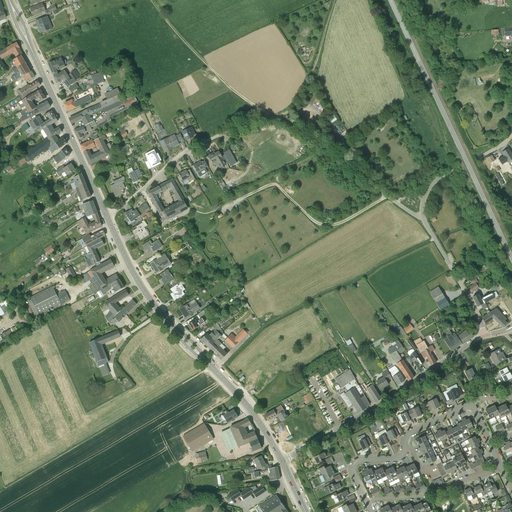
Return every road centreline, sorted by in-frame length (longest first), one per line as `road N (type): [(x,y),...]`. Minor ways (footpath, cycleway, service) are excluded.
road 1 (unclassified): [(422,216),(274,118),(191,147),(114,210)]
road 2 (residential): [(282,460),(482,336)]
road 3 (track): [(215,210),(273,184),(313,221),(329,225),(385,195)]
road 4 (secondary): [(105,214),(35,59)]
road 5 (track): [(272,118),(234,91),(151,0)]
road 6 (track): [(334,0),(299,97),(274,118)]
road 7 (unclassified): [(482,336),(422,216)]
road 8 (secondary): [(172,326),(141,287),(105,214)]
road 9 (unclassified): [(422,216),(434,180),(511,135)]
